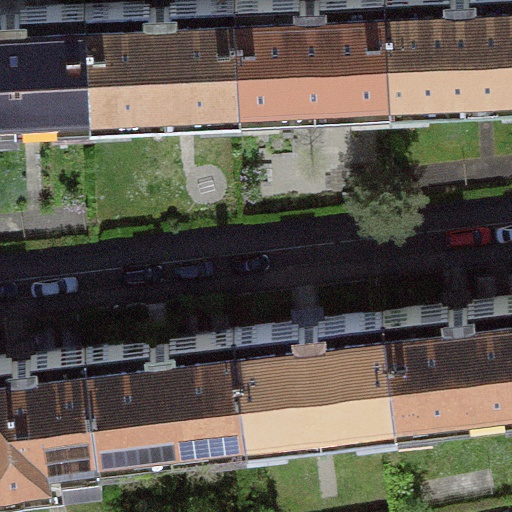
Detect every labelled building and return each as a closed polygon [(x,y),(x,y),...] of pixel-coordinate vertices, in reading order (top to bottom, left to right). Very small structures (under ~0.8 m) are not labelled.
[(204,104),(240,102),(234,0),(139,0),(85,3),(90,109),(126,108),(126,116),(204,113),(204,104)] [(353,97),(390,95),(385,0),(234,0),(240,102),(276,100),(276,109),(354,106),(353,97)] [(503,90),(511,89),(511,0),(385,0),(390,95),(425,93),(426,102),(504,98),(503,90)] [(54,111),(90,109),(85,3),(9,6),(0,6),(0,131),(19,131),(18,122),(55,120),(54,111)] [(508,402),(511,401),(511,294),(457,301),(383,309),(395,415),(431,411),(432,420),(509,411),(508,402)] [(359,419),(395,415),(383,309),(308,318),(234,327),(246,432),(282,428),(283,437),(360,428),(359,419)] [(210,437),(246,432),(234,327),(159,336),(85,344),(99,463),(101,463),(99,450),(133,446),(134,455),(212,446),(210,437)] [(99,463),(85,344),(20,352),(0,354),(0,490),(63,483),(62,468),(99,463)]
